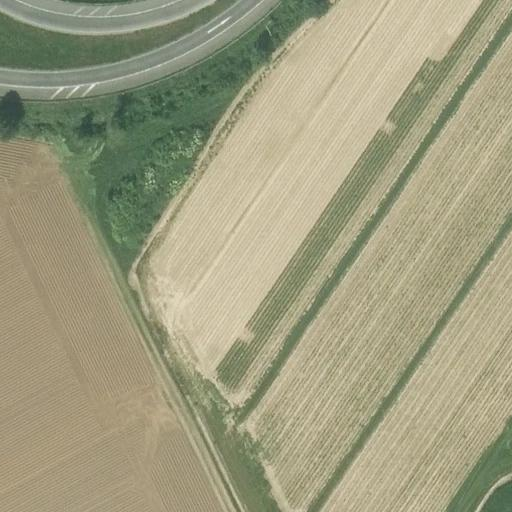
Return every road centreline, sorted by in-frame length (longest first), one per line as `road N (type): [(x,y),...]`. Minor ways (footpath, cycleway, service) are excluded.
road 1 (track): [(226,511),(61,171)]
road 2 (motorway): [(0,75),(53,79),(149,61),(251,0)]
road 3 (motorway): [(197,0),(103,24),(40,17),(0,0)]
